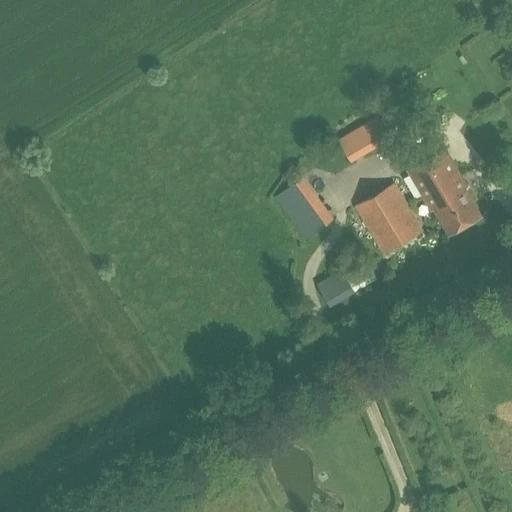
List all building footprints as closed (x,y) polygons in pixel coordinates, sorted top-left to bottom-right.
[(351,159),(377,144),(365,123),(339,138),(351,159)] [(433,208),(449,234),(482,215),(466,187),(468,186),(446,147),(408,170),(431,210),(433,208)] [(274,197),(306,239),(334,218),(302,175),(274,197)] [(355,205),(384,254),(424,230),(395,182),(355,205)] [(318,287),(330,306),(377,278),(366,260),(318,287)]
